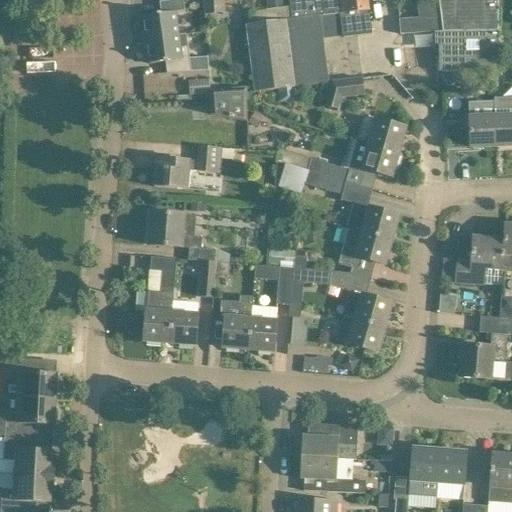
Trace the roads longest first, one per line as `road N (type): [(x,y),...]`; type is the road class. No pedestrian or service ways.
road 1 (residential): [(92,368),(112,109),(111,0)]
road 2 (residential): [(404,390),(425,194)]
road 3 (residential): [(92,368),(274,382)]
road 4 (residential): [(88,511),(92,368)]
road 5 (residential): [(274,382),(404,390)]
road 6 (residential): [(268,511),(274,382)]
